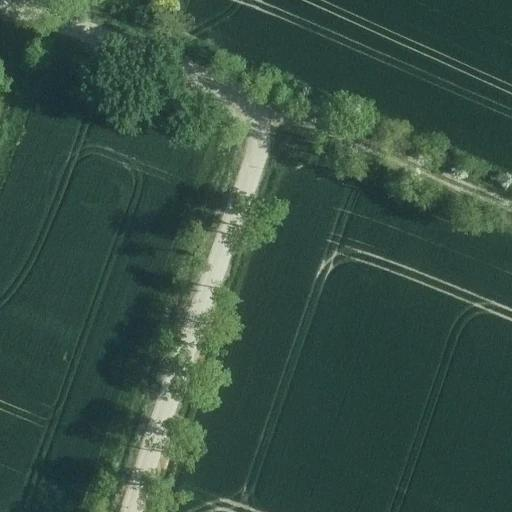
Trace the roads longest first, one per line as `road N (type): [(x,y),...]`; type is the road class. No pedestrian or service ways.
road 1 (tertiary): [(5,0),(273,117),(131,511)]
road 2 (track): [(511,211),(273,117)]
